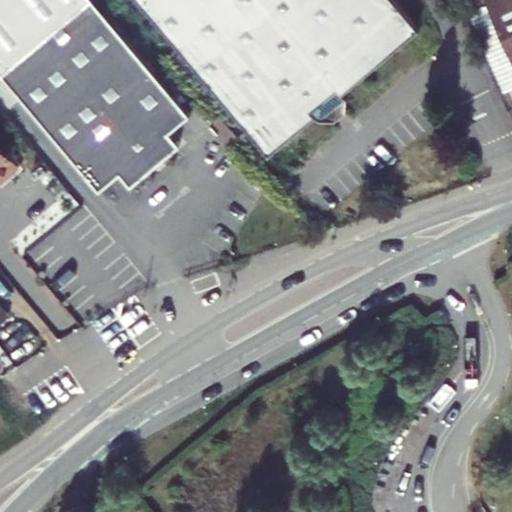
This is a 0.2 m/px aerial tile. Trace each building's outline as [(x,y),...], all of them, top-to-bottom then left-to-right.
[(90,0),(0,0),(0,76),(97,190),(117,172),(129,187),(179,145),(166,130),(187,112),(90,0)] [(157,0),(285,150),(328,113),(334,117),(341,118),(348,117),(354,113),(358,107),(360,101),(360,93),(357,87),(432,22),(413,0),(157,0)] [(511,0),(496,0),(511,33),(511,0)] [(206,70),(191,52),(182,59),(198,77),(206,70)] [(0,181),(8,190),(29,172),(0,137),(0,181)] [(0,327),(17,313),(0,292),(0,327)]
